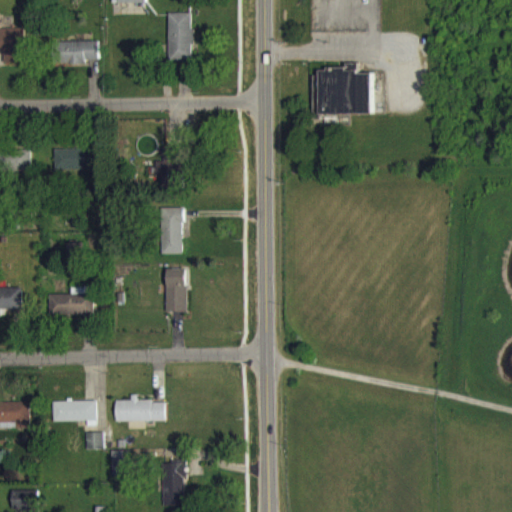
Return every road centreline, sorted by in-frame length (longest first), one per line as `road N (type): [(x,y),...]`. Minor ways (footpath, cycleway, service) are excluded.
road 1 (secondary): [(264,0),(268,511)]
road 2 (residential): [(0,358),(266,353)]
road 3 (residential): [(0,104),(265,99)]
